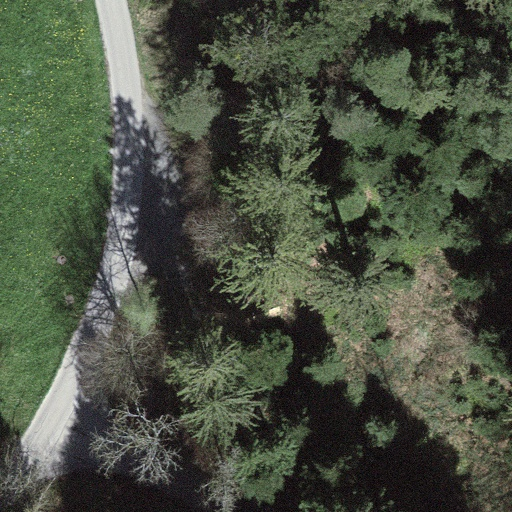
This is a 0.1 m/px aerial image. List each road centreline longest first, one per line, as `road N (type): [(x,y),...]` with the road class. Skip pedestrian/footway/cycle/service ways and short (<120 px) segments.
road 1 (unclassified): [(113,0),(126,75),(131,204),(110,299),(64,420)]
road 2 (residential): [(64,420),(260,511)]
